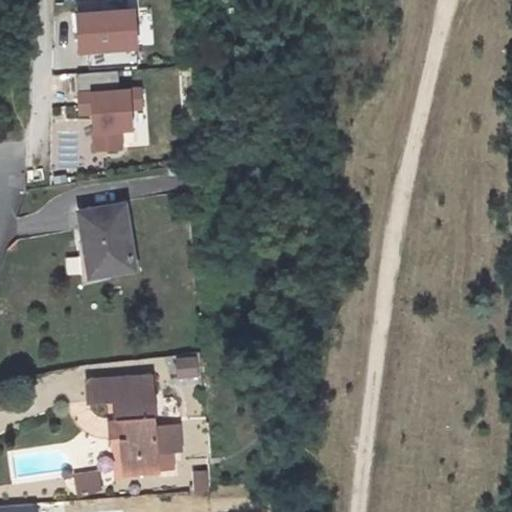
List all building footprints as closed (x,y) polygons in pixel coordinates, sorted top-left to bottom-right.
[(71,50),(100,49),(101,61),(133,59),(130,2),(68,6),(71,50)] [(88,150),(121,148),(120,130),(128,130),(125,83),(115,83),(114,70),(74,72),(76,111),(87,111),(88,150)] [(87,255),(93,254),(97,274),(135,268),(125,203),(81,211),(87,255)] [(171,378),(195,374),(193,354),(168,358),(171,378)] [(116,421),(127,420),(128,438),(121,439),(123,471),(173,467),(172,452),(157,453),(151,375),(87,380),(89,401),(114,399),(116,421)] [(112,439),(121,439),(128,438),(127,420),(116,421),(111,421),(112,439)] [(196,471),(197,491),(209,490),(208,470),(196,471)] [(102,487),(99,472),(73,479),(77,494),(102,487)] [(0,505),(0,511),(33,511),(33,503),(0,505)]
